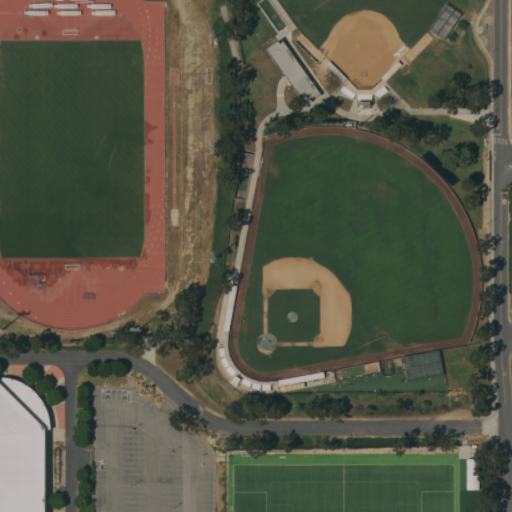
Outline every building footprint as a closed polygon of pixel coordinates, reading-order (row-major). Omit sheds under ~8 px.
[(428,29),(446,4),(460,15),(443,39),(428,29)] [(320,95),(314,99),(313,97),(310,99),(311,101),(306,105),(266,49),(277,41),(279,44),(282,42),(320,95)] [(384,81),(381,78),(397,61),(401,65),(384,81)] [(345,78),(342,82),(325,65),(329,62),(345,78)] [(228,331),(223,330),(231,285),(236,286),(228,331)] [(323,372),(324,378),(278,386),(277,381),(323,372)] [(0,384),(0,378),(5,378),(15,380),(27,386),(37,394),(44,404),(49,415),(51,428),(43,429),(0,384)] [(0,511),(0,384),(43,429),(44,511),(0,511)] [(478,490),(466,490),(466,459),(478,459),(478,490)]
